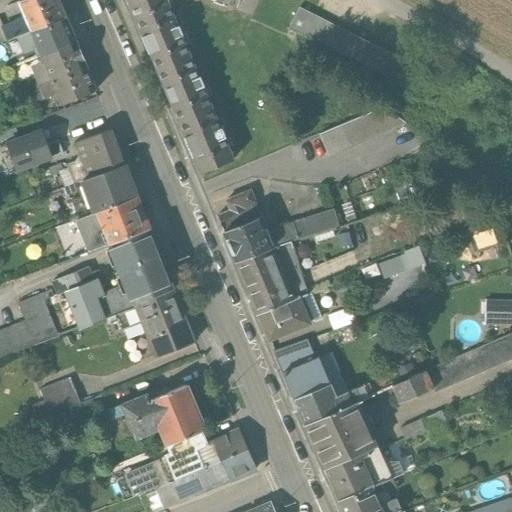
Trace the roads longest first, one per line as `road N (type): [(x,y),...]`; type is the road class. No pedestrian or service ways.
road 1 (residential): [(294,481),(82,0)]
road 2 (residential): [(511,69),(394,0)]
